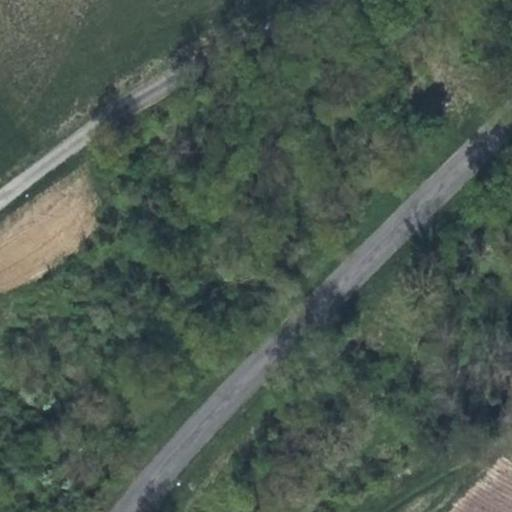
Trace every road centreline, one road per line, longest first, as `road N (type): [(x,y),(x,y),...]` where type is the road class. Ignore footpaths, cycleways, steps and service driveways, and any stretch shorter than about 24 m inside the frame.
road 1 (tertiary): [(511,117),(273,349),(128,511)]
road 2 (unclassified): [(0,198),(156,85),(320,0)]
road 3 (track): [(377,511),(511,420)]
